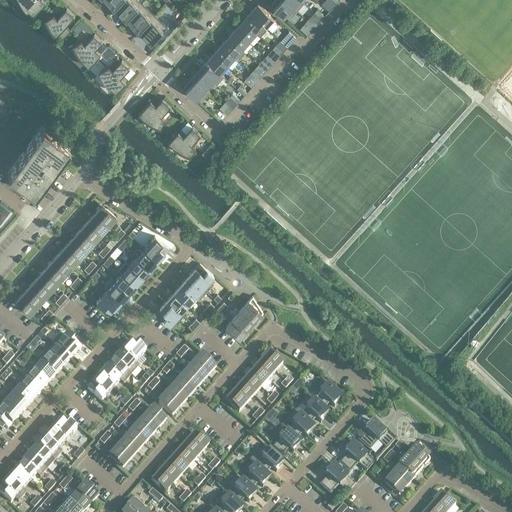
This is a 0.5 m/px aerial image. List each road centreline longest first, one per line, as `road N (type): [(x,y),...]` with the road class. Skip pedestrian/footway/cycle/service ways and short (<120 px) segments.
road 1 (residential): [(105,511),(271,327),(370,386),(263,511)]
road 2 (residential): [(37,222),(81,176),(193,244),(0,459)]
road 3 (residential): [(157,71),(221,131),(349,0)]
road 4 (residential): [(407,511),(444,470),(511,507)]
